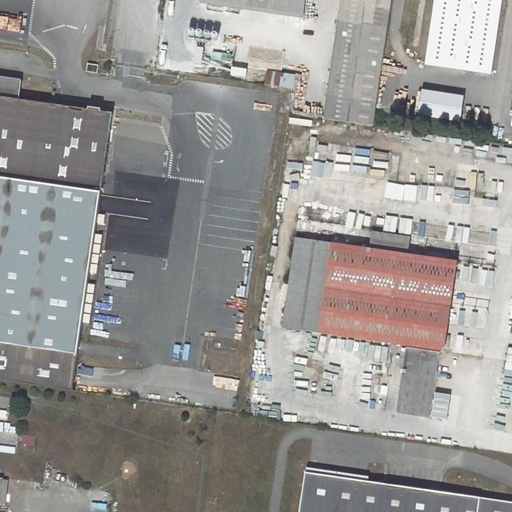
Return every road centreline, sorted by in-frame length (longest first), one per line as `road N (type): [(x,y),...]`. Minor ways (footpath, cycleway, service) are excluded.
road 1 (unknown): [(484,433),(279,398),(268,379),(290,200),(321,187),(511,213)]
road 2 (unknown): [(108,351),(146,357),(173,331),(232,312),(252,162)]
road 3 (unknown): [(511,219),(484,433)]
road 4 (unknown): [(184,0),(225,25),(291,39),(318,31),(325,0)]
road 5 (unknown): [(252,162),(256,133),(247,112),(170,102)]
